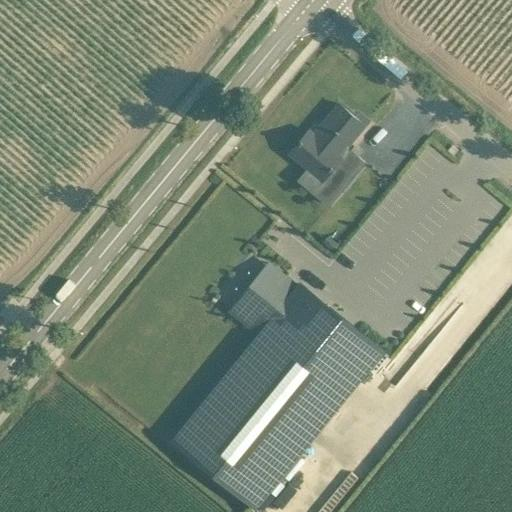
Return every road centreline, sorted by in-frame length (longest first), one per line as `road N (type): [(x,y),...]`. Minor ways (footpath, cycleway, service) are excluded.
road 1 (secondary): [(0,376),(311,0)]
road 2 (unclassified): [(511,169),(311,0)]
